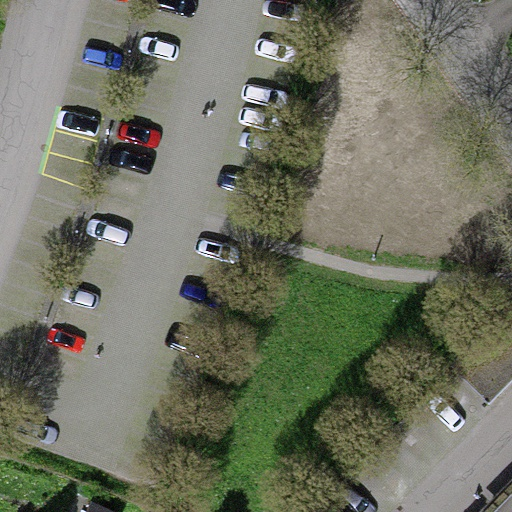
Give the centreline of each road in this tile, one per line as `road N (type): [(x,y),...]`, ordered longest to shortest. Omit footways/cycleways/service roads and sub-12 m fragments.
road 1 (residential): [(0,151),(47,0)]
road 2 (residential): [(511,112),(430,0)]
road 3 (residential): [(511,422),(431,511)]
